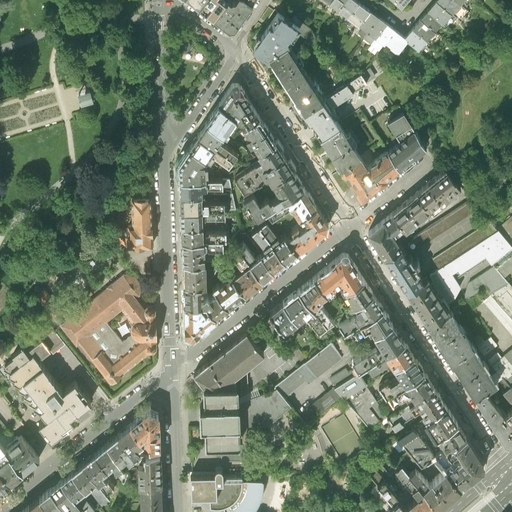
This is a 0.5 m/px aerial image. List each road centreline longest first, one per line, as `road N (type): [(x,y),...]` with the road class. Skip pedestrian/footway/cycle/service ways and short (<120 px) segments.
road 1 (residential): [(510,476),(348,227)]
road 2 (residential): [(348,227),(191,354),(170,356)]
road 3 (residential): [(171,382),(144,393),(0,510)]
road 4 (residential): [(170,356),(162,142)]
road 5 (residential): [(348,227),(232,51)]
road 6 (residential): [(162,142),(156,3)]
road 7 (residential): [(176,511),(171,382)]
road 8 (residential): [(162,142),(180,137),(229,68),(232,51)]
